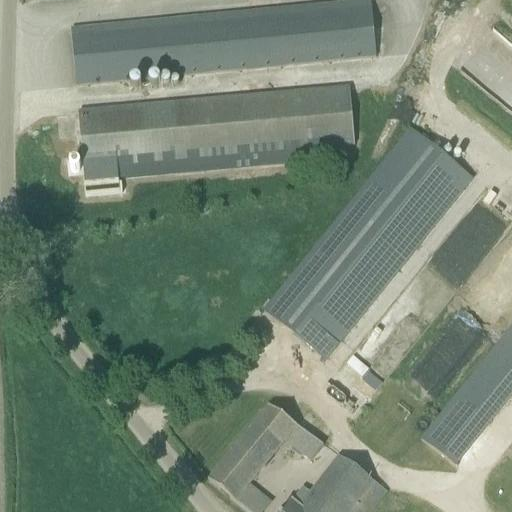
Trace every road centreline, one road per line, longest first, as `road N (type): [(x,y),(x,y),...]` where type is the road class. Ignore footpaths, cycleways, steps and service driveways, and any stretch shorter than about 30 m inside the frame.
road 1 (unclassified): [(215,511),(52,310),(21,253),(11,188),(17,0)]
road 2 (unknown): [(16,31),(134,0)]
